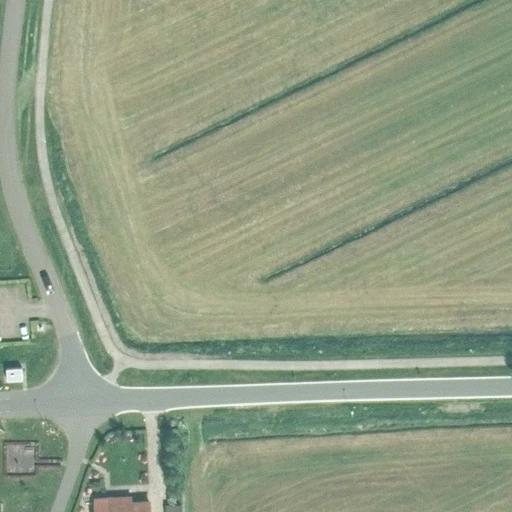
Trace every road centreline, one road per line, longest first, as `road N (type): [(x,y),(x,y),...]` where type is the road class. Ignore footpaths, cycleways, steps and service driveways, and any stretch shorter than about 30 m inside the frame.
road 1 (tertiary): [(79,400),(511,386)]
road 2 (tertiary): [(79,400),(65,332),(4,155),(14,0)]
